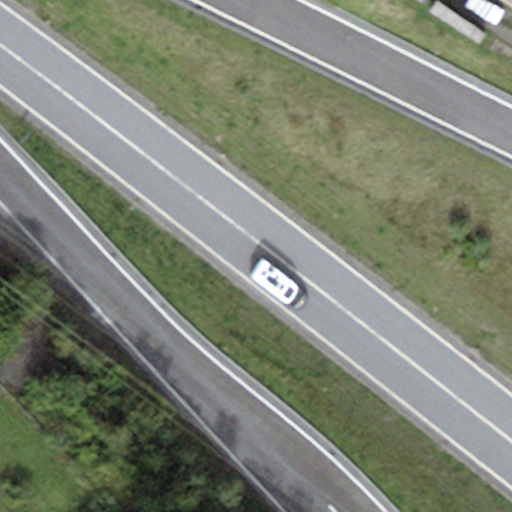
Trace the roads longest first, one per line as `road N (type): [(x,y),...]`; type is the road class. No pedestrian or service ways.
road 1 (primary): [(511,444),(0,47)]
road 2 (primary): [(0,171),(332,511)]
road 3 (primary): [(511,133),(244,0)]
